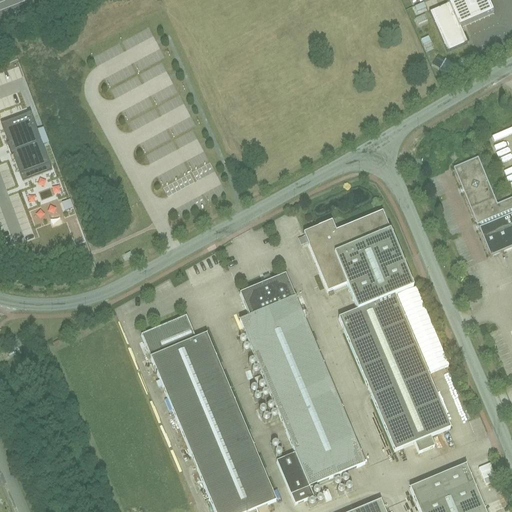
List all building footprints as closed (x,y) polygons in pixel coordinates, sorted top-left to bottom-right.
[(491,13),(485,0),(445,0),(449,6),(429,15),(446,52),(467,43),(460,27),(491,13)] [(440,70),(447,60),(439,55),(433,65),(440,70)] [(32,111),(0,123),(0,136),(17,182),(53,168),(32,111)] [(477,159),(453,169),(489,255),(511,245),(511,197),(496,205),(477,159)] [(335,226),(307,237),(331,296),(351,288),(362,314),(341,322),(397,456),(453,433),(398,300),(416,292),(384,216),(338,235),(335,226)] [(364,465),(286,280),(241,299),(250,321),(241,324),(297,457),(277,465),(296,509),(315,501),(309,488),(364,465)] [(187,320),(142,339),(215,511),(256,511),(276,504),(206,339),(196,343),(187,320)] [(485,511),(467,468),(412,492),(420,511),(485,511)]
